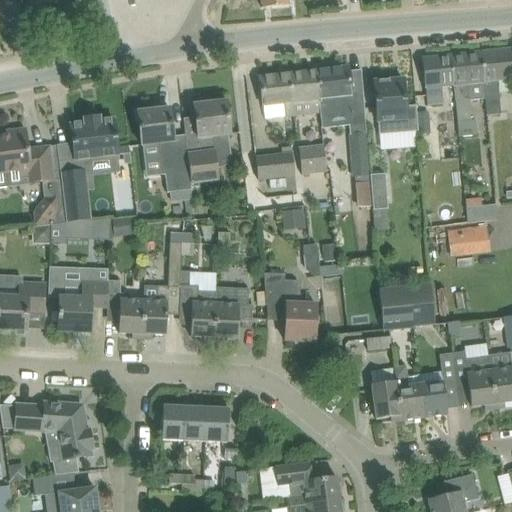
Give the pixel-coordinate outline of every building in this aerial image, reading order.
[(260,0),(262,9),(289,7),(287,0),(260,0)] [(511,49),(480,53),(483,80),(485,99),(487,116),(501,114),(500,110),(496,77),(511,74),(511,49)] [(454,83),(453,88),(458,138),(477,136),(476,121),(471,122),(469,101),(485,99),(483,80),(480,53),(450,56),(454,83)] [(441,89),(453,88),(454,83),(450,56),(421,60),(424,80),(425,88),(425,87),(427,106),(443,104),(441,89)] [(348,68),(318,71),(323,114),(320,114),(322,129),(349,126),(351,126),(350,119),(355,113),(358,113),(356,95),(351,95),(351,89),(348,68)] [(318,71),(289,75),(293,108),(294,117),(320,114),(323,114),(318,71)] [(293,108),(289,75),(259,78),(263,107),(264,120),(285,117),(285,118),(294,117),(293,108)] [(378,123),(379,135),(418,133),(416,107),(405,108),(403,80),(374,83),(377,123),(378,123)] [(198,145),(187,147),(190,172),(190,184),(205,182),(219,181),(217,169),(221,169),(224,167),(227,165),(230,162),(231,157),(228,135),(230,135),(226,102),(193,106),(198,145)] [(190,172),(187,147),(174,148),(169,109),(137,113),(142,147),(159,145),(163,176),(165,175),(167,193),(191,191),(190,184),(190,172)] [(431,134),(429,112),(418,113),(420,135),(431,134)] [(83,120),(84,124),(70,125),(74,161),(118,156),(114,120),(100,122),(99,118),(83,120)] [(9,136),(0,137),(0,188),(7,187),(6,173),(17,172),(18,177),(28,176),(29,183),(52,181),(48,148),(28,150),(25,130),(9,132),(9,136)] [(298,148),(301,176),(327,173),(324,145),(298,148)] [(369,154),(350,155),(351,177),(371,175),(369,154)] [(294,176),(292,155),(255,159),(257,181),(294,176)] [(60,175),(66,223),(66,224),(67,224),(90,221),(84,172),(60,175)] [(388,209),(385,174),(371,175),(373,210),(388,209)] [(56,198),(44,200),(35,213),(36,226),(50,224),(58,213),(56,198)] [(465,200),(466,208),(468,224),(497,221),(496,205),(482,207),(481,198),(465,200)] [(282,212),(284,231),(306,228),(303,210),(282,212)] [(134,217),(112,219),(114,237),(136,235),(134,217)] [(50,227),(50,242),(66,243),(66,237),(67,224),(66,224),(50,225),(50,227)] [(447,232),(450,257),(490,253),(488,226),(447,232)] [(50,242),(50,227),(39,228),(32,229),(33,238),(39,244),(50,244),(50,242)] [(182,234),(181,243),(194,244),(194,235),(182,234)] [(217,257),(229,258),(231,234),(218,234),(217,257)] [(168,287),(180,288),(180,272),(181,256),(181,243),(170,243),(168,287)] [(194,244),(181,243),(181,256),(193,256),(194,244)] [(305,270),(314,277),(320,276),(317,245),(303,246),(305,270)] [(324,261),(337,260),(336,245),(323,246),(324,261)] [(204,342),(214,343),(215,304),(215,292),(215,289),(216,274),(190,272),(180,272),(180,288),(179,304),(192,305),(190,337),(204,338),(204,342)] [(284,342),(294,342),(295,346),(307,343),(315,343),(316,323),(316,306),(299,306),(300,286),(297,282),(284,282),(284,276),(264,275),(266,298),(268,318),(281,318),(281,322),(285,323),(284,342)] [(0,276),(0,330),(26,331),(26,311),(41,312),(41,315),(42,315),(43,295),(43,286),(22,285),(23,277),(0,276)] [(91,307),(107,307),(108,282),(82,281),(82,285),(62,284),(61,299),(59,299),(58,332),(90,333),(91,307)] [(131,339),(142,340),(143,301),(130,301),(130,294),(120,294),(120,282),(108,282),(107,307),(119,308),(118,334),(132,334),(131,339)] [(400,329),(414,328),(436,325),(431,284),(379,290),(383,331),(400,329)] [(143,301),(142,340),(152,340),(152,335),(166,336),(166,317),(167,303),(157,302),(157,287),(144,287),(143,301)] [(215,304),(214,343),(224,343),(224,338),(237,339),(238,319),(252,320),(253,306),(248,306),(249,290),(215,289),(215,292),(215,304)] [(447,324),(449,335),(460,334),(460,322),(447,323),(447,324)] [(389,337),(366,339),(367,352),(390,349),(389,337)] [(490,372),(488,356),(468,359),(467,352),(452,354),(456,384),(467,383),(471,408),(485,406),(485,411),(495,409),(490,372)] [(511,354),(511,353),(488,356),(490,372),(495,409),(505,408),(504,403),(511,402),(511,354)] [(330,357),(331,368),(341,367),(340,356),(330,357)] [(396,383),(395,383),(400,422),(423,419),(419,386),(408,387),(405,367),(394,369),(396,383)] [(443,382),(419,386),(423,419),(447,416),(445,396),(443,382)] [(400,422),(395,383),(371,386),(376,420),(382,420),(382,424),(400,422)] [(14,431),(44,432),(50,464),(52,463),(55,477),(78,473),(75,459),(91,456),(90,451),(93,450),(89,431),(86,432),(81,407),(44,404),(44,408),(16,406),(14,431)] [(161,441),(183,442),(184,408),(163,407),(161,441)] [(183,442),(205,443),(206,409),(184,408),(183,442)] [(206,409),(205,443),(227,444),(228,410),(206,409)] [(224,450),(224,458),(237,459),(237,450),(224,450)] [(289,497),(290,507),(339,501),(336,477),(317,480),(315,462),(275,467),(278,486),(287,485),(288,497),(289,497)] [(22,465),(7,467),(9,482),(24,479),(22,465)] [(247,484),(247,472),(235,473),(236,485),(247,484)] [(169,485),(182,485),(181,492),(202,492),(202,490),(203,480),(194,480),(195,477),(169,476),(169,485)] [(439,498),(429,501),(431,511),(467,511),(466,504),(465,503),(478,499),(472,476),(443,483),(436,485),(439,498)] [(44,495),(46,511),(94,511),(98,511),(95,489),(75,492),(58,494),(57,480),(33,482),(34,497),(44,495)] [(203,480),(202,490),(214,491),(214,481),(203,480)] [(12,511),(9,486),(0,487),(0,511),(12,511)] [(247,503),(243,500),(239,501),(236,504),(236,509),(240,511),(245,511),(247,507),(247,503)] [(341,511),(339,501),(290,507),(287,508),(287,511),(341,511)]
